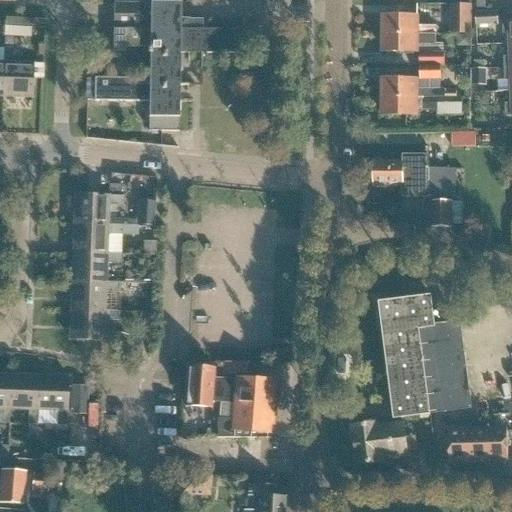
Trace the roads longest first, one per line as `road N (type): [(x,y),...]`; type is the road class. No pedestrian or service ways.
road 1 (residential): [(308,468),(327,230)]
road 2 (residential): [(152,367),(167,348),(178,165)]
road 3 (residential): [(327,230),(402,233),(511,268)]
road 4 (residential): [(0,334),(17,316),(22,155)]
road 5 (residential): [(331,178),(332,0)]
road 6 (residential): [(57,153),(64,15),(49,0)]
road 7 (residential): [(331,178),(178,165)]
road 8 (residential): [(308,468),(175,464)]
road 9 (residential): [(178,165),(57,153)]
